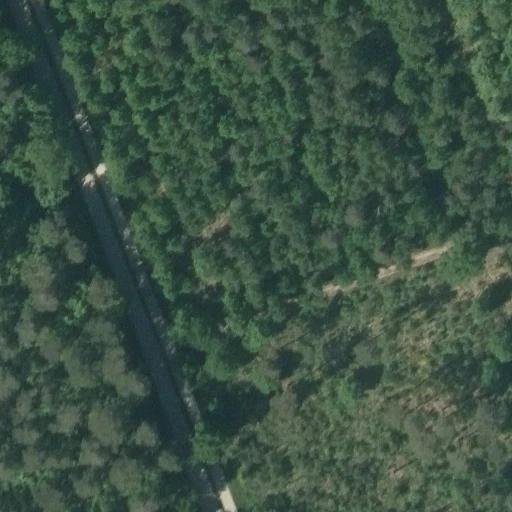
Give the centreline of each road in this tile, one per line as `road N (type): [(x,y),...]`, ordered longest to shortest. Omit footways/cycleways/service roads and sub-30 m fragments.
road 1 (track): [(151,354),(511,213)]
road 2 (track): [(16,0),(151,354)]
road 3 (track): [(151,354),(210,511)]
